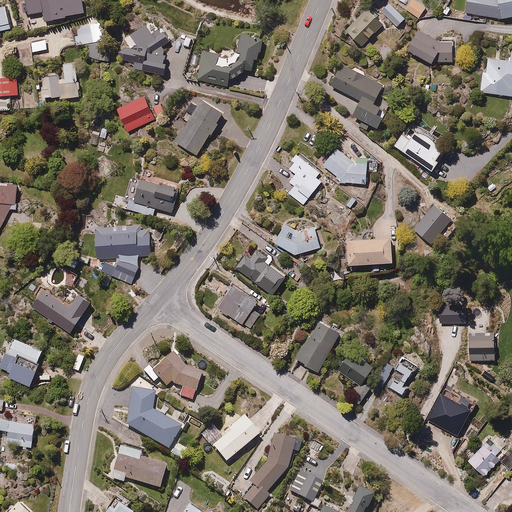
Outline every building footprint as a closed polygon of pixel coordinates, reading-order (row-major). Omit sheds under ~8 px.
[(27,0),(30,16),(45,14),(47,26),(87,18),(83,0),(27,0)] [(419,0),(407,0),(403,6),(419,19),(429,7),(419,0)] [(511,0),(468,0),(466,12),(501,19),(511,17),(511,0)] [(390,2),(382,9),(398,27),(406,20),(390,2)] [(0,31),(13,28),(8,4),(0,5),(0,31)] [(385,23),(368,8),(348,30),(365,45),(385,23)] [(89,23),(75,26),(77,34),(74,35),(77,45),(93,42),(89,23)] [(132,35),(125,34),(122,51),(148,57),(145,72),(166,76),(169,62),(164,61),(169,36),(162,28),(155,35),(144,23),(132,35)] [(441,41),(422,30),(410,50),(433,63),(457,63),(456,40),(441,41)] [(229,81),(242,83),(253,75),(255,61),(260,62),(265,39),(242,35),(238,55),(203,49),(197,79),(228,85),(229,81)] [(48,39),(31,42),(33,53),(50,49),(48,39)] [(485,57),(481,90),(511,94),(511,50),(510,60),(485,57)] [(335,89),(362,102),(354,118),(379,130),(390,109),(376,102),(385,84),(347,65),(335,89)] [(59,84),(58,74),(44,75),(45,90),(42,91),(43,96),(60,96),(60,98),(79,95),(77,82),(59,84)] [(0,79),(0,95),(10,95),(9,79),(0,79)] [(143,94),(117,107),(130,133),(156,120),(143,94)] [(226,113),(202,99),(177,143),(201,157),(226,113)] [(414,135),(406,130),(395,145),(435,173),(443,162),(439,159),(445,150),(417,130),(414,135)] [(356,162),(340,150),(327,167),(343,182),(369,184),(370,163),(356,162)] [(321,172),(298,154),(293,160),(296,162),(284,178),(295,186),(289,194),(304,206),(324,180),(318,176),(321,172)] [(141,179),(134,202),(173,213),(180,191),(141,179)] [(10,184),(0,183),(0,234),(12,209),(17,211),(19,183),(10,183),(10,184)] [(358,200),(353,195),(346,203),(351,208),(358,200)] [(456,218),(436,202),(415,229),(434,244),(456,218)] [(98,226),(99,258),(153,255),(152,229),(142,229),(142,223),(98,226)] [(288,225),(277,242),(297,256),(322,247),(316,228),(302,232),(288,225)] [(393,237),(348,240),(349,265),(395,262),(393,237)] [(243,250),(233,265),(275,294),(287,277),(264,261),(268,256),(257,249),(252,256),(243,250)] [(141,267),(120,257),(115,267),(118,268),(115,275),(134,284),(141,267)] [(260,299),(234,283),(218,310),(252,330),(262,313),(255,309),(260,299)] [(46,286),(33,306),(73,333),(94,302),(78,291),(70,302),(46,286)] [(466,323),(465,306),(440,306),(440,323),(466,323)] [(343,336),(322,322),(297,359),(318,373),(343,336)] [(40,363),(45,349),(13,337),(0,369),(13,374),(11,377),(33,386),(42,364),(40,363)] [(497,339),(470,339),(470,361),(498,361),(497,339)] [(353,352),(340,368),(359,382),(347,397),(359,406),(372,388),(365,382),(375,368),(353,352)] [(187,365),(177,353),(154,369),(169,388),(173,383),(184,387),(181,395),(194,399),(204,372),(187,365)] [(416,371),(399,359),(394,367),(405,375),(399,384),(396,382),(393,387),(405,395),(409,389),(406,386),(416,371)] [(156,392),(134,389),(129,429),(173,451),(185,427),(154,410),(156,392)] [(260,436),(245,416),(211,443),(227,463),(260,436)] [(38,424),(1,418),(0,422),(0,421),(0,434),(1,430),(11,432),(9,444),(34,448),(38,424)] [(510,451),(495,436),(470,461),(484,476),(510,451)] [(296,442),(276,437),(270,460),(252,482),(256,485),(245,498),(259,509),(271,495),(269,494),(290,468),(296,442)] [(125,481),(127,477),(161,488),(168,466),(143,458),(144,452),(122,445),(112,477),(125,481)] [(324,484),(301,472),(291,491),(314,503),(324,484)] [(337,511),(325,505),(321,511),(364,511),(375,493),(361,486),(347,511),(337,511)] [(2,511),(33,511),(15,497),(2,511)] [(133,511),(122,503),(116,510),(112,507),(108,511),(133,511)]
